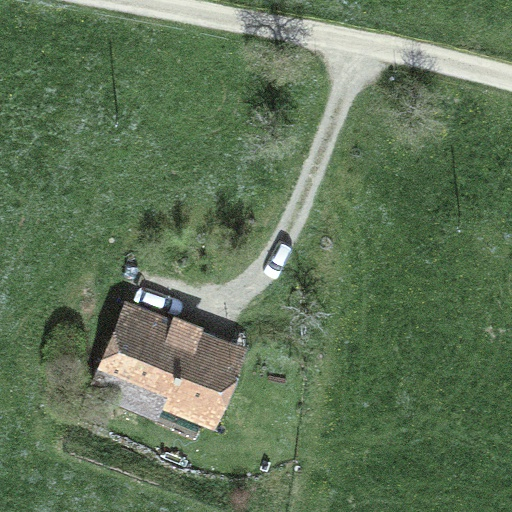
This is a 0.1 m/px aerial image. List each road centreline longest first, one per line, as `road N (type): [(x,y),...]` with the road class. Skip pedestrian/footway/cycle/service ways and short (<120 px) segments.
road 1 (track): [(114,0),(361,48)]
road 2 (unclassified): [(361,48),(511,83)]
